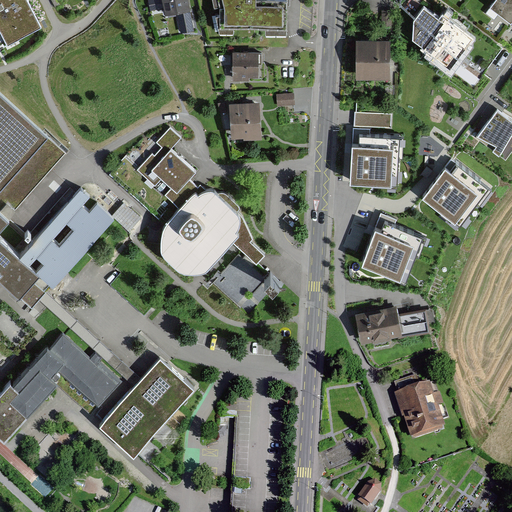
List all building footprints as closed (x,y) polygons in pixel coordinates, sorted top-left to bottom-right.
[(0,0),(0,31),(33,15),(25,0),(0,0)] [(193,0),(166,0),(170,17),(196,11),(193,0)] [(221,0),(228,29),(293,29),(293,1),(264,1),(263,0),(221,0)] [(511,17),(511,0),(494,0),(491,5),(511,19),(511,17)] [(414,38),(425,46),(432,36),(438,40),(450,24),(444,20),(423,4),(414,17),(414,38)] [(394,12),(384,11),(383,27),(393,27),(394,12)] [(432,36),(425,46),(450,64),(472,35),(447,16),(444,20),(450,24),(438,40),(432,36)] [(395,41),(362,41),(361,75),(395,75),(395,41)] [(268,53),(240,53),(240,79),(268,79),(268,53)] [(455,75),(474,84),(478,76),(459,66),(455,75)] [(0,225),(66,153),(0,93),(0,225)] [(297,94),(280,95),(281,105),(297,103),(297,94)] [(269,103),(239,105),(241,136),(272,134),(269,103)] [(511,146),(511,119),(497,109),(478,135),(506,156),(511,146)] [(391,112),(355,114),(356,127),(392,125),(391,112)] [(397,181),(400,135),(369,133),(369,129),(354,128),(352,179),(397,181)] [(171,201),(190,182),(197,173),(171,151),(181,139),(170,130),(156,145),(161,149),(154,157),(150,153),(137,168),(125,158),(110,175),(158,216),(171,201)] [(487,186),(451,158),(424,194),(460,221),(487,186)] [(190,182),(171,201),(180,210),(174,222),(168,232),(167,245),(171,258),(183,268),(193,271),(203,271),(213,267),(221,260),(235,246),(258,265),(266,257),(252,243),(247,217),(216,192),(198,189),(190,182)] [(118,217),(82,186),(23,255),(0,235),(0,276),(25,298),(44,276),(58,287),(118,217)] [(422,235),(394,224),(396,219),(381,213),(362,261),(405,277),(422,235)] [(401,305),(361,313),(367,344),(433,331),(430,312),(403,317),(401,305)] [(118,381),(64,332),(50,347),(48,346),(14,384),(11,382),(0,394),(0,432),(4,436),(56,379),(91,410),(118,381)] [(191,387),(161,359),(102,422),(133,450),(191,387)] [(422,376),(401,384),(421,441),(452,430),(437,387),(427,391),(422,376)] [(374,482),(367,485),(359,499),(371,506),(380,491),(380,485),(374,482)]
